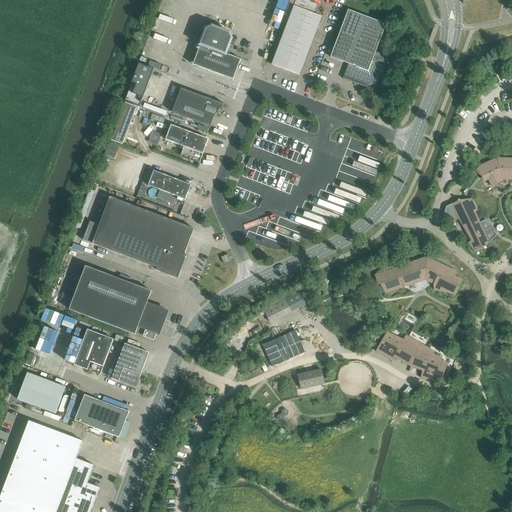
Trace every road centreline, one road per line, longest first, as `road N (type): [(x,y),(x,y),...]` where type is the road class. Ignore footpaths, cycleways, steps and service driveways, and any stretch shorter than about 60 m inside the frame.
road 1 (residential): [(252,281),(214,198),(252,89),(413,143)]
road 2 (residential): [(490,293),(478,371),(463,386),(417,384),(357,356),(314,358),(244,385)]
road 3 (tertiary): [(119,511),(173,363)]
road 4 (tertiary): [(252,281),(340,241),(378,211)]
road 5 (residential): [(220,399),(192,447),(182,511)]
